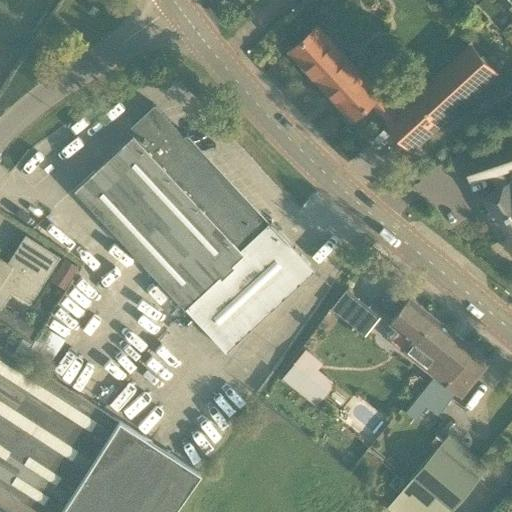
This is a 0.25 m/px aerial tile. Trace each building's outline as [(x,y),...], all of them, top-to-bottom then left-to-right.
[(411,148),(495,72),(471,46),(396,116),(377,96),(378,95),(316,27),(291,51),(353,118),(372,101),(390,120),(388,123),(411,148)] [(226,353),(315,270),(270,222),(267,225),(154,104),(127,130),(133,135),(75,189),(88,204),(226,353)] [(511,144),(480,155),(481,157),(485,156),(491,172),(487,174),(487,176),(488,176),(497,189),(485,197),(493,209),(493,210),(487,214),(511,253),(511,185),(509,181),(509,182),(502,171),(511,167),(511,144)] [(0,259),(0,320),(30,340),(37,330),(19,318),(18,319),(0,308),(0,306),(10,290),(28,301),(56,256),(41,246),(24,236),(7,263),(0,259)] [(64,287),(75,264),(61,258),(51,281),(64,287)] [(348,321),(363,304),(346,290),(331,306),(348,321)] [(400,350),(426,371),(433,363),(439,368),(463,340),(410,297),(397,312),(388,323),(393,328),(390,332),(390,334),(391,340),(390,341),(400,349),(400,350)] [(0,487),(38,511),(170,511),(198,472),(118,420),(20,357),(31,341),(30,340),(0,320),(0,487)] [(29,348),(51,359),(63,337),(41,326),(29,348)] [(433,363),(426,371),(461,398),(490,362),(463,340),(439,368),(433,363)] [(312,397),(328,377),(318,369),(323,363),(306,349),(285,375),(312,397)] [(409,480),(446,511),(449,511),(478,479),(439,446),(409,480)] [(346,450),(338,459),(347,466),(354,457),(346,450)]
